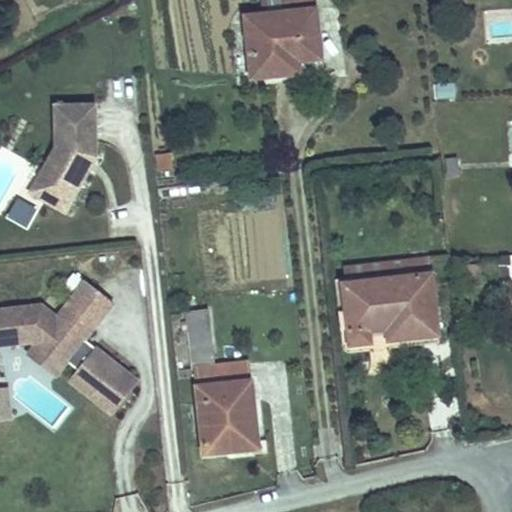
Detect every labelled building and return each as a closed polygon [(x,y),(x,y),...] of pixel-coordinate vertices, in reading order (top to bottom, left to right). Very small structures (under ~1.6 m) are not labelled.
[(315,11),(244,21),(252,84),(323,73),(315,11)] [(454,101),(455,87),(437,85),(436,99),(454,101)] [(67,213),(98,158),(98,106),(58,106),(58,148),(37,186),(50,194),(46,200),(67,213)] [(158,173),(173,172),(172,155),(156,156),(158,173)] [(6,222),(30,230),(37,207),(14,200),(6,222)] [(352,266),(355,283),(362,343),(381,342),(382,349),(402,347),(401,338),(448,332),(440,272),(438,255),(352,266)] [(86,340),(115,304),(88,282),(59,319),(43,306),(0,310),(0,330),(9,329),(11,344),(33,341),(38,345),(64,367),(68,362),(79,370),(71,380),(114,415),(140,383),(96,349),(92,354),(82,346),(86,340)] [(192,319),(199,376),(222,373),(214,317),(192,319)] [(0,345),(11,344),(9,329),(0,330),(0,345)] [(92,354),(96,349),(86,340),(82,346),(92,354)] [(64,367),(38,345),(30,355),(57,376),(64,367)] [(222,373),(199,376),(202,395),(253,387),(250,369),(222,373)] [(253,387),(202,395),(211,457),(234,454),(234,446),(261,442),(253,387)] [(0,424),(14,421),(7,388),(0,389),(0,424)]
